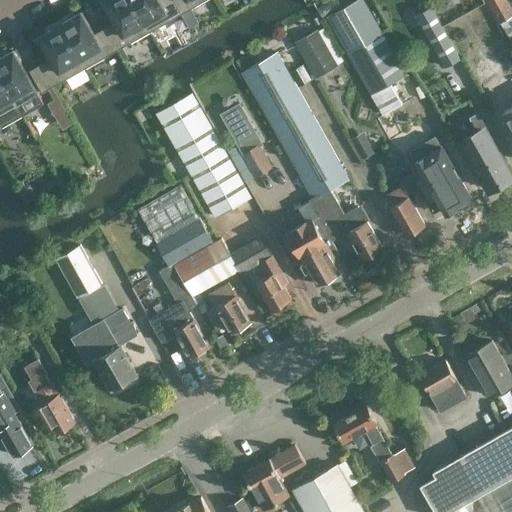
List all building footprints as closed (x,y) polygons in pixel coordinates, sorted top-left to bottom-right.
[(104,0),(116,21),(105,27),(118,49),(150,31),(132,0),(104,0)] [(182,13),(174,0),(132,0),(150,31),(182,13)] [(174,0),(182,13),(204,0),(174,0)] [(371,94),(390,83),(406,74),(363,0),(354,0),(327,16),(371,94)] [(511,15),(511,11),(505,0),(487,0),(500,23),(511,15)] [(460,58),(431,6),(417,13),(446,66),(460,58)] [(86,67),(118,49),(105,27),(94,33),(82,11),(75,15),(73,12),(59,20),(86,67)] [(52,57),(41,63),(54,85),(86,67),(59,20),(45,28),(47,31),(40,35),(52,57)] [(337,65),(317,29),(296,41),(316,77),(337,65)] [(472,56),(489,85),(511,71),(511,53),(503,38),(472,56)] [(5,50),(0,52),(0,74),(23,115),(44,103),(14,50),(7,54),(5,50)] [(316,196),(329,188),(350,176),(276,51),(243,71),(316,195),(316,196)] [(30,70),(42,92),(54,85),(41,63),(30,70)] [(23,115),(0,74),(0,123),(2,127),(23,115)] [(402,104),(390,83),(371,94),(370,94),(370,95),(382,115),(402,104)] [(216,216),(251,196),(193,94),(158,113),(216,216)] [(489,188),(511,175),(492,140),(494,139),(478,111),(469,116),(477,131),(462,140),(489,188)] [(435,134),(409,149),(427,180),(425,180),(426,182),(427,181),(433,191),(432,192),(433,193),(434,192),(446,212),(457,205),(471,197),(458,174),(460,174),(459,173),(458,173),(454,166),(455,166),(455,164),(453,165),(435,134)] [(244,153),(255,174),(271,165),(260,144),(244,153)] [(137,207),(157,242),(158,242),(200,218),(201,217),(181,183),(137,207)] [(391,207),(406,234),(425,224),(409,197),(402,186),(385,196),(391,207)] [(382,247),(366,221),(357,205),(343,213),(329,188),(316,196),(316,195),(313,197),(322,213),(316,217),(330,241),(348,231),(364,258),(382,247)] [(305,253),(322,281),(339,271),(331,257),(337,254),(330,241),(316,217),(315,216),(291,230),(305,253)] [(172,264),(174,263),(213,240),(200,218),(158,242),(157,242),(156,242),(168,264),(169,265),(172,264)] [(267,275),(256,281),(272,310),(291,299),(283,285),(287,283),(271,254),(260,236),(230,253),(239,269),(238,270),(240,273),(259,262),(267,275)] [(239,269),(230,253),(221,237),(174,263),(193,295),(238,270),(239,269)] [(79,297),(102,284),(80,244),(57,257),(79,297)] [(168,264),(159,270),(177,299),(190,291),(174,263),(172,264),(169,265),(168,264)] [(216,303),(206,309),(217,327),(226,322),(232,332),(250,321),(235,295),(227,283),(210,293),(216,303)] [(11,292),(0,298),(0,302),(8,317),(21,310),(11,292)] [(209,345),(188,309),(182,299),(149,318),(162,341),(177,332),(191,355),(209,345)] [(135,380),(132,376),(137,373),(120,344),(138,334),(133,321),(132,319),(131,320),(123,306),(101,318),(109,333),(99,338),(106,350),(94,357),(112,388),(117,384),(120,389),(135,380)] [(488,394),(511,380),(511,375),(492,339),(465,353),(488,394)] [(50,381),(46,373),(47,372),(39,357),(25,365),(32,378),(29,380),(35,389),(33,390),(40,402),(32,407),(44,427),(52,422),(56,430),(75,420),(51,380),(50,381)] [(466,395),(456,377),(445,358),(419,373),(440,409),(466,395)] [(10,389),(0,395),(0,428),(15,454),(32,444),(17,418),(24,414),(10,389)] [(366,403),(332,422),(344,443),(365,430),(373,443),(370,445),(391,481),(406,473),(404,471),(415,465),(404,446),(393,453),(376,424),(378,423),(366,403)] [(435,511),(446,511),(475,496),(511,474),(511,423),(432,469),(435,474),(420,483),(435,511)] [(269,457),(243,472),(263,510),(291,494),(280,477),(306,463),(295,443),(269,458),(269,457)] [(307,511),(365,511),(337,462),(292,486),(307,511)] [(511,511),(511,474),(475,496),(484,511),(511,511)] [(210,511),(201,495),(170,511),(210,511)] [(231,511),(251,511),(243,496),(227,505),(231,511)] [(484,511),(475,496),(446,511),(484,511)]
